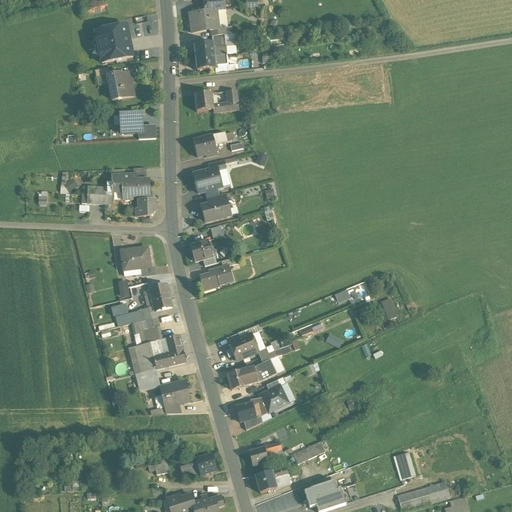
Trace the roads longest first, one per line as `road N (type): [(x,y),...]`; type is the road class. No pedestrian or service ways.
road 1 (tertiary): [(250,511),(172,233),(164,0)]
road 2 (track): [(511,44),(274,74)]
road 3 (track): [(172,233),(0,226)]
